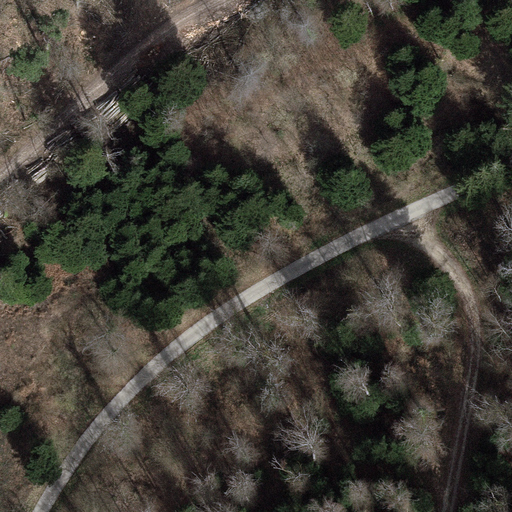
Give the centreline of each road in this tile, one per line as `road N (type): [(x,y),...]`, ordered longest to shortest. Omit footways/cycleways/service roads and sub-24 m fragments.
road 1 (track): [(40,511),(108,411),(235,301),(403,207),(511,161)]
road 2 (track): [(403,207),(460,282),(473,314),(446,511)]
road 3 (track): [(0,182),(155,38),(224,0)]
